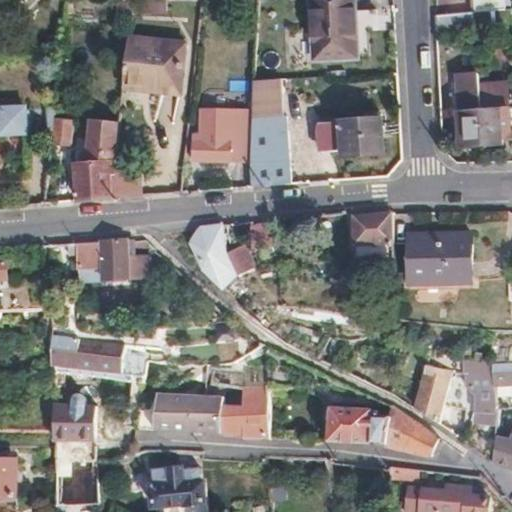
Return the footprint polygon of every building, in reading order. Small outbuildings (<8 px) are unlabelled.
[(355,58),(351,0),(310,0),(312,59),(355,58)] [(473,0),(474,12),(500,10),(499,0),(473,0)] [(474,12),(475,24),(511,20),(511,8),(500,10),(474,12)] [(436,16),(437,30),(475,25),(475,24),(474,12),(436,16)] [(125,40),(121,91),(143,93),(144,88),(176,90),(180,46),(125,40)] [(465,148),(485,147),(481,99),(479,75),(461,76),(465,148)] [(248,162),(246,186),(273,183),(286,182),(287,115),(282,114),(281,79),(255,81),(252,108),(253,111),(249,153),(248,162)] [(480,87),(481,99),(485,147),(504,146),(504,138),(503,132),(511,132),(508,85),(480,87)] [(158,95),(156,125),(177,127),(180,97),(158,95)] [(253,111),(252,108),(200,104),(198,130),(190,130),(189,152),(197,152),(197,158),(248,162),(249,153),(253,111)] [(43,109),(43,136),(49,136),(50,121),(52,109),(43,109)] [(0,136),(21,136),(21,110),(0,110),(0,136)] [(71,165),(68,201),(69,201),(109,198),(109,194),(111,171),(115,170),(119,123),(88,120),(84,164),(71,165)] [(384,152),(381,120),(319,124),(316,132),(316,141),(323,141),(329,151),(342,150),(342,155),(384,152)] [(49,136),(49,138),(48,144),(65,146),(68,123),(50,121),(49,136)] [(111,171),(109,194),(137,191),(135,169),(115,170),(111,171)] [(395,214),(356,216),(359,262),(382,261),(397,260),(395,214)] [(217,284),(227,293),(240,279),(229,255),(226,226),(202,229),(195,234),(191,245),(203,270),(217,284)] [(472,234),(411,236),(413,284),(474,282),(472,234)] [(133,251),(133,242),(77,246),(78,270),(101,269),(101,283),(146,281),(145,258),(126,258),(126,252),(133,251)] [(397,260),(382,261),(384,290),(399,288),(397,260)] [(0,282),(11,282),(11,265),(0,265),(0,282)] [(125,345),(52,334),(53,365),(122,374),(125,345)] [(496,360),(504,360),(505,334),(495,334),(496,360)] [(497,401),(499,409),(511,409),(511,359),(504,360),(496,360),(496,389),(497,401)] [(477,411),(464,441),(494,461),(496,462),(497,438),(499,409),(497,401),(496,389),(496,360),(468,360),(466,386),(477,396),(477,411)] [(131,378),(142,378),(147,378),(148,364),(132,364),(131,378)] [(142,378),(137,428),(220,433),(220,410),(220,402),(201,402),(199,366),(148,364),(147,378),(142,378)] [(428,364),(416,408),(438,422),(454,375),(428,364)] [(113,380),(111,400),(131,402),(132,381),(113,380)] [(220,410),(220,433),(225,433),(245,435),(245,438),(270,439),(267,389),(242,390),(243,410),(220,410)] [(73,407),(54,407),(55,441),(96,441),(96,408),(80,408),(81,403),(73,403),(73,407)] [(330,409),(328,441),(353,442),(388,445),(431,455),(438,438),(390,405),(390,417),(375,416),(375,411),(330,409)] [(511,439),(497,438),(496,462),(511,466),(511,439)] [(0,458),(0,495),(18,496),(18,459),(0,458)] [(200,483),(199,470),(183,471),(183,466),(154,470),(155,487),(151,487),(154,508),(189,504),(189,507),(207,505),(205,482),(200,483)] [(391,470),(392,479),(417,480),(417,469),(391,466),(391,470)] [(96,467),(56,469),(56,472),(57,505),(98,504),(96,467)] [(469,495),(469,486),(458,485),(458,487),(423,485),(423,487),(409,487),(408,511),(422,511),(488,511),(489,495),(469,495)]
